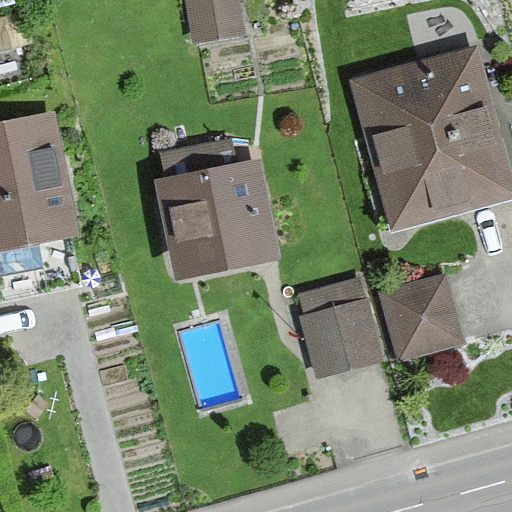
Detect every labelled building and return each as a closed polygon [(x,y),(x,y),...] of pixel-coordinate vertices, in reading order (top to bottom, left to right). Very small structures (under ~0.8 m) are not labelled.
[(240,0),(187,0),(198,45),(248,33),(240,0)] [(349,86),(392,233),(511,198),(511,149),(482,47),(349,86)] [(48,113),(0,123),(0,256),(76,239),(48,113)] [(262,154),(157,179),(179,274),(285,248),(262,154)] [(450,278),(381,299),(400,366),(470,346),(450,278)] [(367,282),(299,297),(318,380),(386,364),(367,282)]
